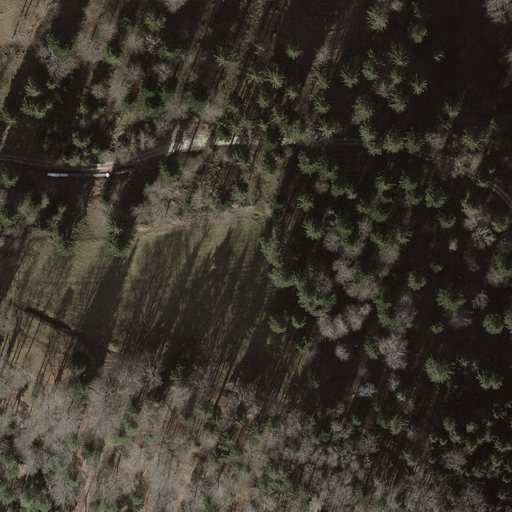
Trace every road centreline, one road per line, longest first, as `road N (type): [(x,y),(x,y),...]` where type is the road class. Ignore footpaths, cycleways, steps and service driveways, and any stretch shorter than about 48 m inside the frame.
road 1 (track): [(0,159),(81,171),(125,168),(166,150),(351,141),(425,154),(511,203)]
road 2 (track): [(0,294),(170,372),(320,411),(401,459),(460,511)]
